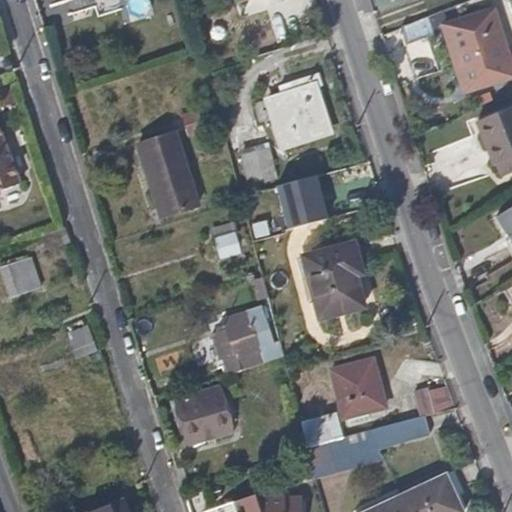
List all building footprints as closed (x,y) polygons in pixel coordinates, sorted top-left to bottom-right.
[(125,0),(88,0),(92,10),(125,0)] [(232,0),(236,8),(254,0),(232,0)] [(407,0),(371,0),(376,12),(408,2),(407,0)] [(511,79),(511,69),(493,11),(441,28),(447,48),(452,48),(467,93),(511,79)] [(433,36),(427,19),(398,29),(405,47),(433,36)] [(327,114),(322,99),(317,100),(311,80),(279,89),(282,99),(269,103),(284,150),(328,136),(322,116),(327,114)] [(511,104),(478,119),(496,163),(499,161),(503,173),(511,168),(511,104)] [(215,132),(210,112),(181,120),(187,141),(215,132)] [(0,191),(19,184),(0,134),(0,191)] [(194,209),(173,137),(137,147),(157,219),(194,209)] [(264,187),(256,156),(241,160),(249,191),(264,187)] [(317,176),(277,186),(287,228),(327,217),(317,176)] [(511,203),(493,215),(511,245),(511,203)] [(69,244),(65,229),(36,238),(41,253),(69,244)] [(250,256),(244,235),(237,237),(235,229),(212,236),(223,274),(246,267),(243,258),(250,256)] [(363,309),(350,269),(358,267),(351,245),(309,257),(315,278),(306,281),(318,322),(363,309)] [(40,288),(30,259),(1,269),(11,298),(40,288)] [(274,350),(263,312),(247,317),(249,323),(227,330),(227,333),(213,338),(221,362),(233,358),(236,361),(274,350)] [(77,360),(98,352),(85,316),(64,324),(77,360)] [(386,409),(372,362),(331,373),(344,420),(351,418),(370,413),(386,409)] [(229,420),(218,384),(173,399),(188,444),(202,439),(199,429),(229,420)] [(456,408),(446,385),(413,395),(420,418),(426,416),(456,408)] [(372,421),(370,413),(351,418),(354,426),(372,421)] [(341,442),(335,416),(329,418),(336,443),(341,442)] [(381,450),(431,436),(426,416),(420,418),(375,431),(381,450)] [(336,443),(329,418),(302,426),(309,451),(336,443)] [(202,439),(232,430),(229,420),(199,429),(202,439)] [(385,459),(381,450),(375,431),(341,442),(336,443),(309,451),(311,458),(317,481),(385,459)] [(462,511),(445,475),(402,496),(409,511),(462,511)] [(302,511),(302,506),(285,505),(285,499),(255,499),(253,495),(231,501),(233,511),(302,511)] [(409,511),(402,496),(368,511),(409,511)] [(233,511),(231,501),(214,505),(215,511),(233,511)]
